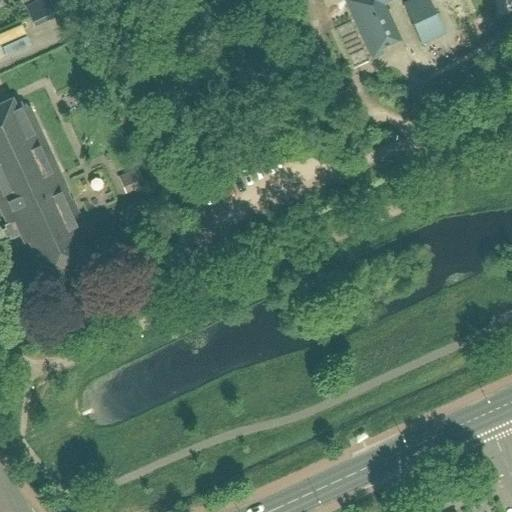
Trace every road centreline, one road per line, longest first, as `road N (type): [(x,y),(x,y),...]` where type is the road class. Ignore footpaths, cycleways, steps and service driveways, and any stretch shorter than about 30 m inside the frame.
road 1 (residential): [(0,347),(33,375),(448,182)]
road 2 (secondary): [(270,511),(484,414)]
